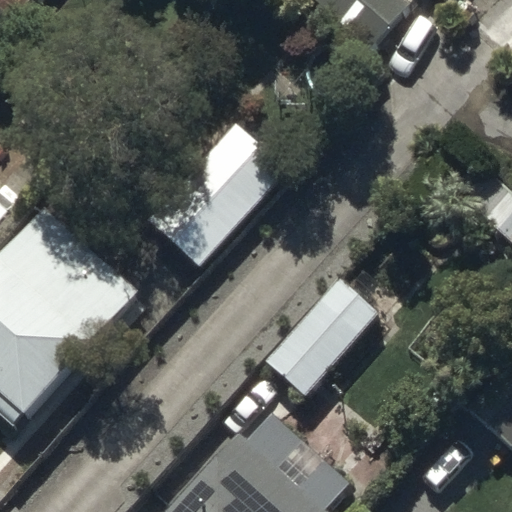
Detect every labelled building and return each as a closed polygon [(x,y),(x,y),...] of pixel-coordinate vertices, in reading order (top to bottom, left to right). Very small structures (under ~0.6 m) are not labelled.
[(0,0),(0,49),(3,52),(52,0),(0,0)] [(281,0),(370,78),(412,32),(375,0),(281,0)] [(421,0),(435,11),(444,0),(421,0)] [(72,86),(18,147),(68,191),(123,130),(72,86)] [(155,249),(201,290),(284,196),(238,155),(155,249)] [(496,223),(486,235),(511,257),(511,205),(492,188),(476,206),(496,223)] [(0,446),(13,458),(138,317),(46,235),(0,287),(0,446)] [(269,391),(307,425),(386,336),(347,303),(269,391)] [(511,394),(475,436),(511,468),(511,394)] [(294,511),(243,467),(203,511),(294,511)]
